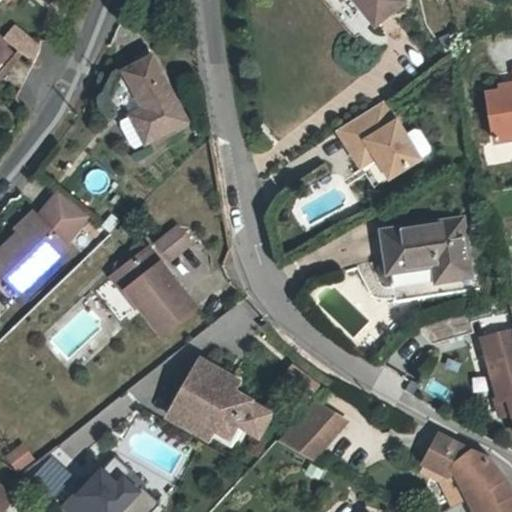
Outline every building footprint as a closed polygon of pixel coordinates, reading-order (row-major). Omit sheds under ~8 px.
[(356,0),(376,25),(404,2),(402,0),(356,0)] [(16,28),(6,39),(22,53),(34,63),(41,49),(16,28)] [(0,79),(22,53),(6,39),(0,34),(0,79)] [(144,109),(131,115),(146,144),(188,122),(153,56),(124,71),(144,109)] [(511,139),(511,89),(501,91),(487,93),(495,142),(511,139)] [(395,122),(384,105),(383,102),(371,110),(338,130),(355,157),(370,148),(376,157),(389,178),(420,159),(405,136),(396,121),(395,122)] [(137,149),(146,144),(131,115),(122,120),(122,127),(132,145),(137,149)] [(405,136),(420,159),(429,153),(430,147),(420,131),(414,130),(405,136)] [(370,148),(355,157),(361,167),(376,157),(370,148)] [(58,192),(48,205),(61,215),(65,210),(82,225),(89,216),(58,192)] [(65,245),(82,225),(65,210),(61,215),(48,205),(38,217),(37,215),(0,251),(0,271),(20,292),(67,246),(65,245)] [(384,233),(390,272),(435,265),(438,281),(469,276),(461,221),(384,233)] [(170,260),(191,244),(178,227),(157,244),(170,260)] [(122,270),(148,249),(142,243),(116,263),(122,270)] [(122,270),(120,271),(144,302),(140,305),(163,334),(196,307),(149,248),(148,249),(122,270)] [(144,302),(120,271),(115,276),(139,306),(140,305),(144,302)] [(310,298),(351,335),(369,315),(327,278),(310,298)] [(511,316),(510,311),(478,319),(500,398),(497,399),(501,415),(511,414),(511,316)] [(464,315),(419,326),(423,341),(468,330),(464,315)] [(250,401),(232,391),(218,383),(223,373),(200,360),(183,391),(178,388),(167,407),(172,410),(169,416),(193,429),(197,421),(212,429),(229,439),(238,423),(250,401)] [(306,401),(318,384),(289,363),(276,379),(306,401)] [(237,381),(223,373),(218,383),(232,391),(237,381)] [(272,413),(250,401),(238,423),(260,435),(272,413)] [(278,441),(311,460),(346,421),(313,402),(278,441)] [(197,421),(193,429),(207,437),(212,429),(197,421)] [(486,489),(505,479),(488,459),(440,435),(424,463),(427,465),(440,472),(437,479),(441,481),(454,507),(470,499),(469,498),(486,489)] [(18,470),(34,459),(23,446),(8,457),(18,470)] [(75,492),(61,509),(64,511),(149,511),(158,503),(139,487),(137,489),(123,476),(130,468),(113,453),(78,495),(75,492)] [(26,480),(51,502),(73,477),(48,455),(26,480)] [(423,472),(437,479),(440,472),(427,465),(423,472)] [(144,480),(130,468),(123,476),(137,489),(139,487),(144,480)] [(470,499),(475,511),(511,511),(511,487),(505,479),(486,489),(469,498),(470,499)] [(0,511),(6,511),(15,497),(0,487),(0,511)]
